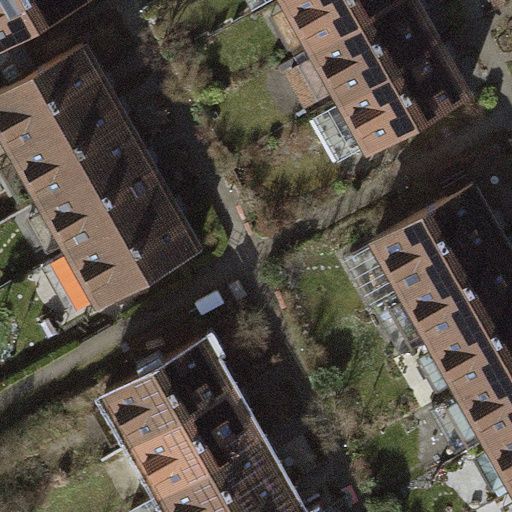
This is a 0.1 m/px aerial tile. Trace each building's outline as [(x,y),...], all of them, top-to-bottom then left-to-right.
[(0,0),(0,43),(77,2),(75,0),(0,0)] [(287,0),(313,47),(399,0),(287,0)] [(399,0),(313,47),(341,99),(438,47),(412,0),(399,0)] [(341,99),(370,152),(466,100),(438,47),(341,99)] [(0,92),(0,129),(13,153),(109,101),(81,49),(0,92)] [(13,153),(41,206),(138,154),(109,101),(13,153)] [(41,206),(69,258),(166,206),(138,154),(41,206)] [(379,232),(407,284),(504,233),(476,180),(379,232)] [(69,258),(98,310),(194,258),(166,206),(69,258)] [(407,284),(436,337),(511,296),(511,247),(504,233),(407,284)] [(511,296),(436,337),(464,389),(511,363),(511,296)] [(98,390),(127,443),(223,391),(195,338),(98,390)] [(511,363),(464,389),(493,442),(511,431),(511,363)] [(127,443),(155,495),(252,443),(223,391),(127,443)] [(511,431),(493,442),(511,477),(511,431)] [(155,495),(164,511),(249,511),(280,496),(252,443),(155,495)] [(249,511),(288,511),(280,496),(249,511)]
